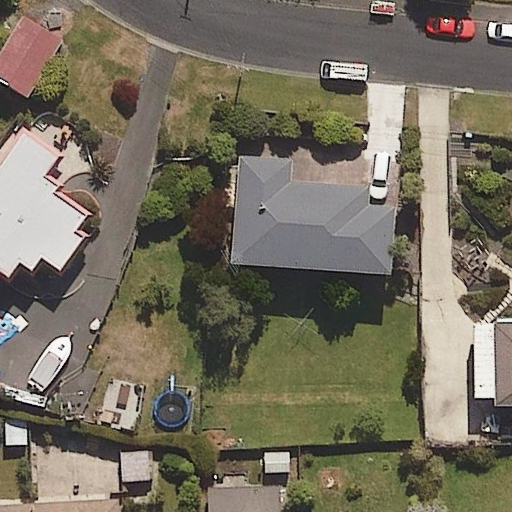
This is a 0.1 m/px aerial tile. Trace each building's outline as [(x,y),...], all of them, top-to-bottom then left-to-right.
[(0,84),(34,105),(71,44),(28,18),(0,65),(0,84)] [(0,278),(13,288),(25,270),(37,278),(45,266),(66,281),(92,242),(85,238),(97,221),(58,195),(62,189),(54,184),(68,163),(21,131),(0,161),(0,278)] [(293,185),(295,147),(241,144),(234,272),(396,281),(400,212),(370,211),(371,190),(293,185)] [(511,413),(511,329),(480,331),(483,414),(511,413)] [(25,383),(10,340),(0,343),(0,384),(2,391),(25,383)] [(135,432),(144,385),(108,377),(99,425),(135,432)] [(283,511),(283,489),(208,491),(207,511),(283,511)]
